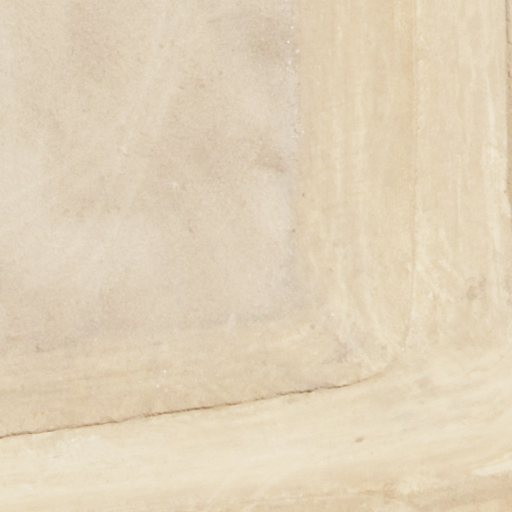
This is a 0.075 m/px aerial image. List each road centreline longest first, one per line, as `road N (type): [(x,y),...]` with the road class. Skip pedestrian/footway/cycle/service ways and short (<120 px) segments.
road 1 (residential): [(0,500),(494,429)]
road 2 (residential): [(494,429),(482,0)]
